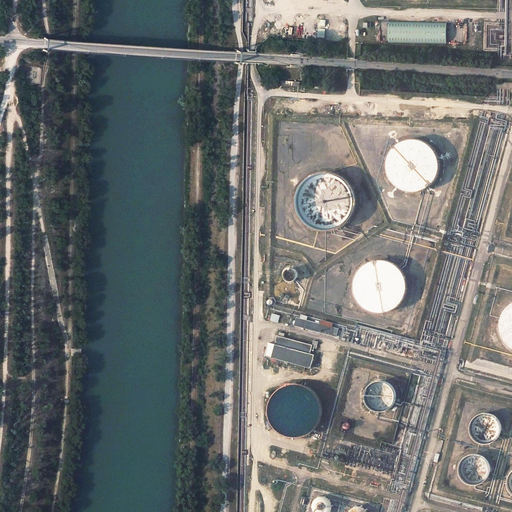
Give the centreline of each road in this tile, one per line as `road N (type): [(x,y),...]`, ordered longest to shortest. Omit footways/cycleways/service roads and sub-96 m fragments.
road 1 (track): [(43,0),(48,52),(18,511)]
road 2 (unclassified): [(511,72),(0,41)]
road 3 (track): [(227,511),(242,46),(235,0)]
road 4 (track): [(189,511),(202,0)]
road 5 (track): [(0,434),(13,0)]
road 6 (track): [(11,103),(69,351)]
